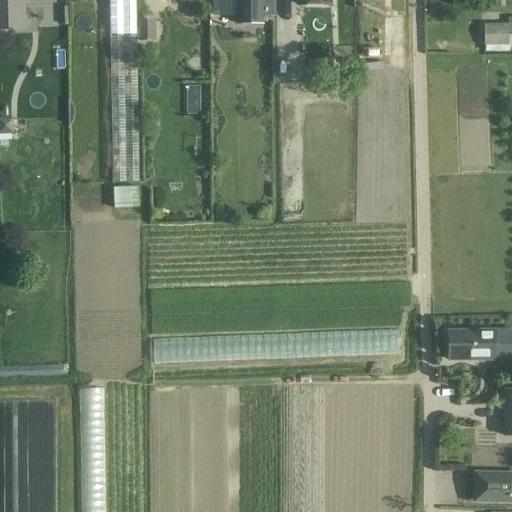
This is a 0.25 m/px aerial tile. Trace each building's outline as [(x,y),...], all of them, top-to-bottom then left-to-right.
[(0,0),(0,29),(25,28),(23,0),(0,0)] [(109,0),(112,182),(139,181),(135,0),(109,0)] [(227,0),(228,1),(237,1),(237,25),(263,24),(263,17),(271,17),(271,3),(263,3),(262,0),(227,0)] [(155,42),(154,18),(138,18),(139,42),(155,42)] [(483,46),(508,46),(508,24),(483,25),(483,46)] [(110,206),(136,206),(135,186),(110,187),(110,206)] [(399,354),(399,330),(314,332),(315,347),(301,348),(301,356),(399,354)] [(511,330),(448,331),(448,359),(511,358),(511,330)] [(150,339),(150,362),(211,361),(211,338),(150,339)] [(511,392),(503,392),(503,436),(511,436),(511,392)] [(472,503),(511,504),(511,472),(472,471),(472,503)]
